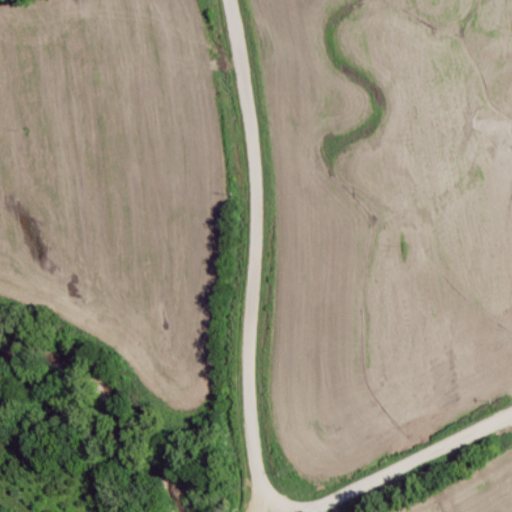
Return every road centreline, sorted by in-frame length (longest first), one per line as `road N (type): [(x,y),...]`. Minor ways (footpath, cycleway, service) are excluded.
road 1 (residential): [(275,511),(258,463),(250,375),(241,41),(231,0)]
road 2 (residential): [(295,511),(511,410)]
